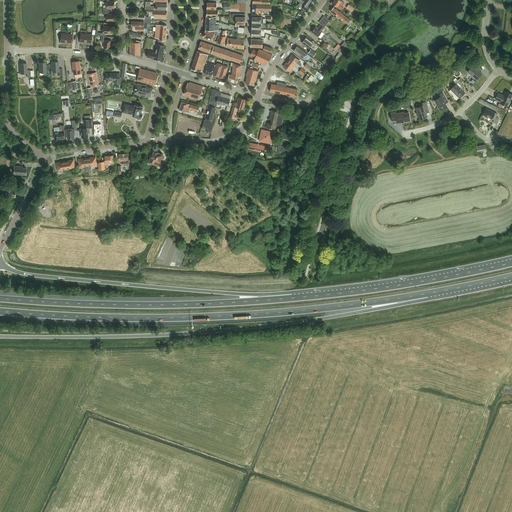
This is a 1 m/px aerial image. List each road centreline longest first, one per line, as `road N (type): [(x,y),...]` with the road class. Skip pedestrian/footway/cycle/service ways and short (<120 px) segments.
road 1 (motorway): [(0,336),(189,334),(324,319),(427,293)]
road 2 (motorway): [(0,311),(218,316),(427,293)]
road 3 (motorway): [(293,297),(33,275),(0,265)]
road 4 (motorway): [(293,297),(185,304),(0,298)]
road 5 (motorway): [(511,262),(293,297)]
